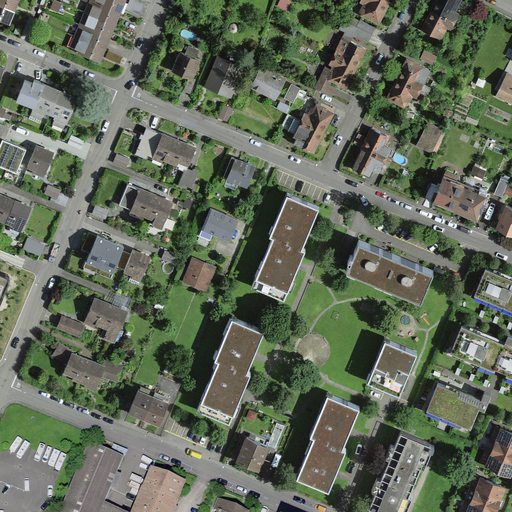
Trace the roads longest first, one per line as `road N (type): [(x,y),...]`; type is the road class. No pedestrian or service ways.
road 1 (residential): [(7,383),(310,511)]
road 2 (residential): [(7,383),(123,90)]
road 3 (residential): [(123,90),(323,175)]
road 4 (residential): [(323,175),(511,254)]
road 5 (residential): [(409,0),(323,175)]
road 6 (residential): [(0,41),(123,90)]
